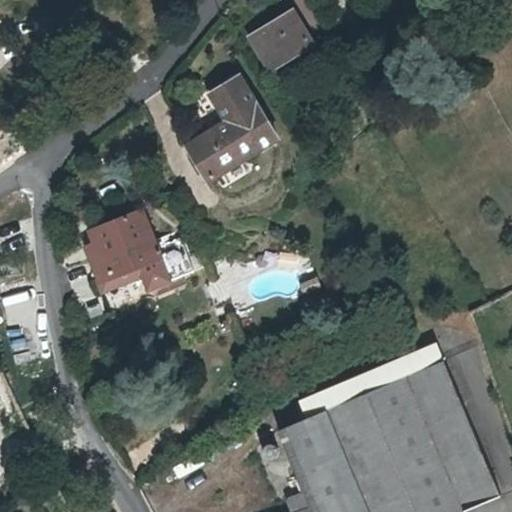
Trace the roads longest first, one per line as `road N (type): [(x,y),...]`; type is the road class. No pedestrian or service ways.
road 1 (residential): [(133,511),(64,360),(48,277),(48,151)]
road 2 (residential): [(217,0),(158,70),(48,151)]
